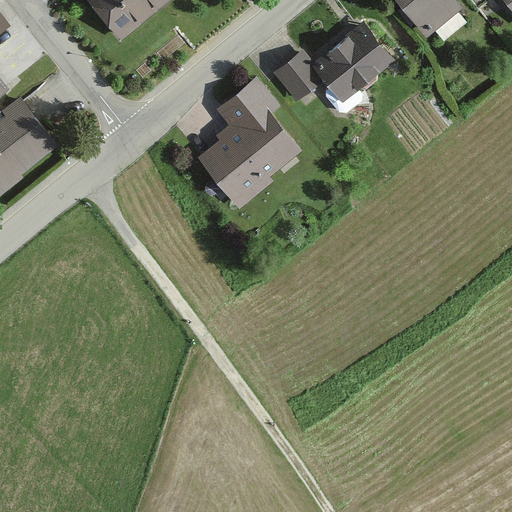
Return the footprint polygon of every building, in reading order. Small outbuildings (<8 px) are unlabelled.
[(85,0),(120,42),(173,0),(85,0)] [(399,0),(422,28),(458,0),(399,0)] [(0,8),(0,29),(11,21),(0,8)] [(314,59),(344,96),(393,56),(364,19),(314,59)] [(301,47),(272,70),(295,98),(324,77),(301,47)] [(229,127),(193,153),(233,209),(308,156),(250,76),(212,103),(229,127)] [(17,93),(0,106),(0,190),(58,142),(17,93)]
